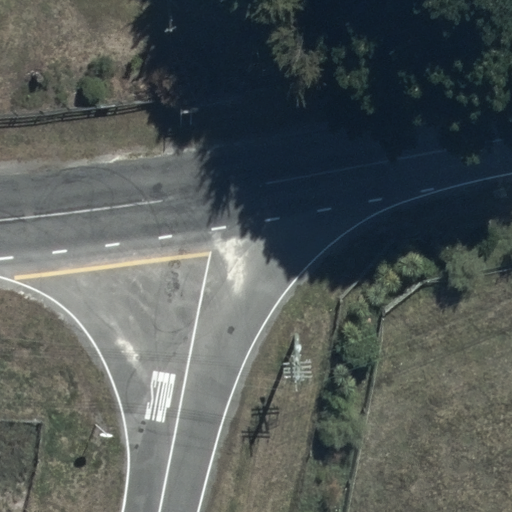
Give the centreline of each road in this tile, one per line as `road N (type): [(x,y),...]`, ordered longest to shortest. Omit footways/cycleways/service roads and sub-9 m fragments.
road 1 (unclassified): [(165,511),(229,192)]
road 2 (tertiary): [(229,192),(511,140)]
road 3 (tertiary): [(0,203),(229,192)]
